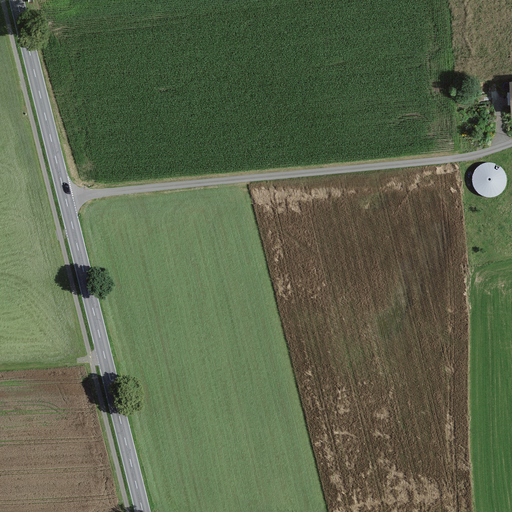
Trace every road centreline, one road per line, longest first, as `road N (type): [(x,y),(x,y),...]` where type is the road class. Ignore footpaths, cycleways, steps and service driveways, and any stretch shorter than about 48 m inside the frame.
road 1 (secondary): [(143,511),(18,0)]
road 2 (track): [(67,198),(481,150),(511,139)]
